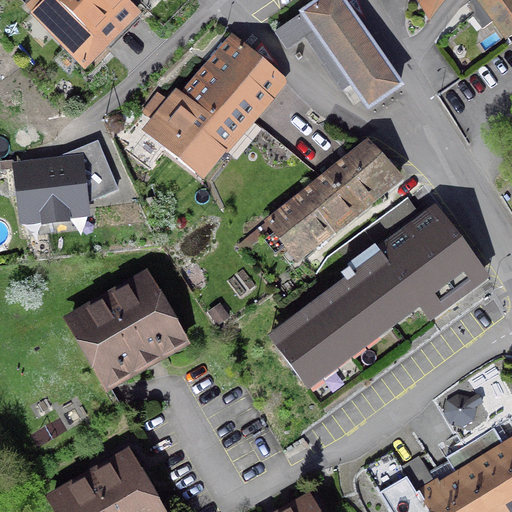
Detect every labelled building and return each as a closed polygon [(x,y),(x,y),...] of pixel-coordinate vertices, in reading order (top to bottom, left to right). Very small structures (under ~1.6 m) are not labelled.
[(120,1),(121,0),(46,0),(32,14),(83,66),(134,15),(120,1)] [(366,108),(397,87),(337,0),(322,0),(273,34),(284,51),(303,37),(340,91),(350,85),(366,108)] [(412,0),(426,20),(441,0),(412,0)] [(511,34),(511,0),(476,0),(506,39),(511,34)] [(275,80),(279,83),(281,81),(230,38),(180,98),(176,95),(145,136),(197,176),(275,80)] [(271,229),(296,259),(398,177),(373,147),(271,229)] [(80,165),(13,175),(21,230),(88,221),(80,165)] [(486,279),(488,277),(438,211),(279,330),(323,389),(481,272),(486,279)] [(68,323),(104,387),(180,343),(143,280),(68,323)] [(511,511),(511,454),(506,445),(437,487),(434,482),(431,484),(422,468),(404,479),(393,460),(367,475),(389,511),(511,511)] [(56,511),(157,511),(125,457),(50,501),(56,511)] [(311,511),(306,502),(288,511),(311,511)]
